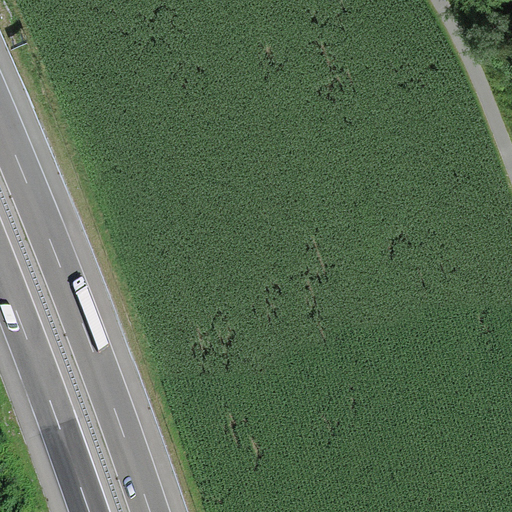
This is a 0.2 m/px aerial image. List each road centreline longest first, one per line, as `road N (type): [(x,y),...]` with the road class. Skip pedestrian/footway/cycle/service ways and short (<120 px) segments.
road 1 (motorway): [(150,511),(0,103)]
road 2 (motorway): [(0,264),(90,511)]
road 3 (track): [(436,0),(511,174)]
